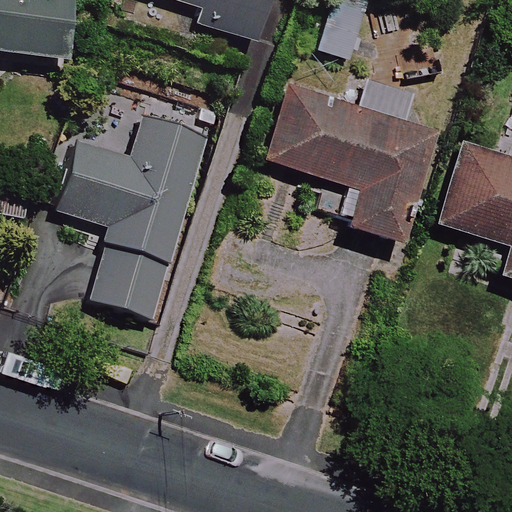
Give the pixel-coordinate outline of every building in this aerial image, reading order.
[(65,0),(0,0),(0,59),(57,67),(65,0)] [(150,0),(193,15),(189,28),(245,48),(261,0),(150,0)] [(321,187),(313,213),(343,223),(340,234),(387,251),(426,140),(394,129),(403,102),(355,85),(345,112),(284,91),(258,165),(321,187)] [(200,141),(138,122),(125,165),(71,148),(50,217),(103,233),(81,305),(143,324),(200,141)] [(511,169),(459,152),(433,232),(498,252),(488,283),(511,290),(511,169)]
